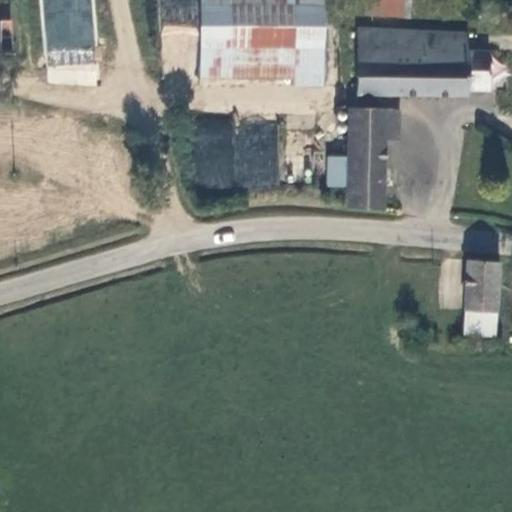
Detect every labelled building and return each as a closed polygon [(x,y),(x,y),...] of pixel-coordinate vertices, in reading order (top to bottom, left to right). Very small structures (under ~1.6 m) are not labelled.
[(92,0),(41,0),(49,86),(99,82),(92,0)] [(312,78),(312,0),(189,0),(189,77),(312,78)] [(362,0),(362,15),(405,16),(405,0),(362,0)] [(0,33),(0,49),(10,49),(11,20),(0,20),(0,33)] [(460,25),(348,24),(347,88),(460,89),(460,83),(483,83),(483,44),(460,44),(460,25)] [(374,104),(341,103),(338,151),(337,181),(336,201),(371,202),(374,129),(374,104)] [(389,105),(374,104),(374,129),(388,130),(389,105)] [(278,185),(276,125),(227,127),(227,130),(196,131),(198,188),(278,185)] [(337,181),(338,151),(319,150),(317,180),(337,181)] [(488,321),(493,257),(493,254),(458,251),(452,318),(488,321)] [(486,339),(488,321),(452,318),(451,335),(486,339)]
